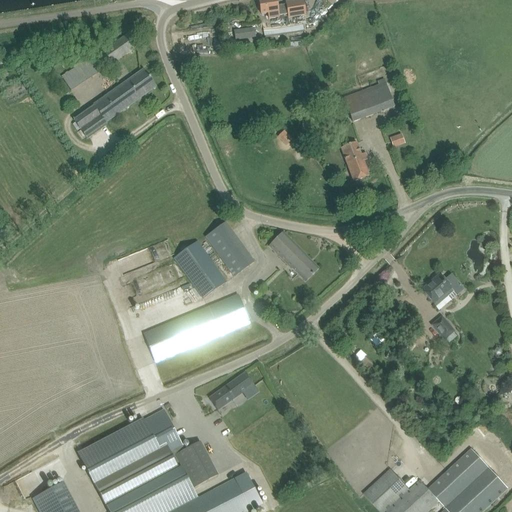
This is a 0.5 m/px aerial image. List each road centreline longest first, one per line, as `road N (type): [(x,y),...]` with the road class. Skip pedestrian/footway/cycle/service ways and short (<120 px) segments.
road 1 (unclassified): [(428,202),(325,233),(230,204),(159,39),(164,14),(199,0)]
road 2 (unclassified): [(135,405),(262,351),(308,322),(428,202)]
road 3 (track): [(308,322),(442,473)]
road 4 (track): [(135,405),(0,479)]
